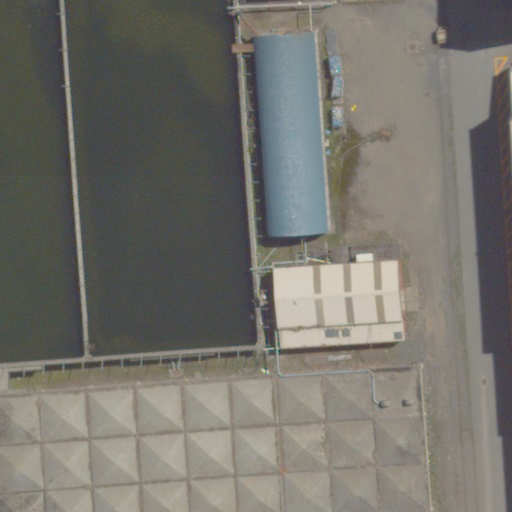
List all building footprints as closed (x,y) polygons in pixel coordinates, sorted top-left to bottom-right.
[(328,27),(258,31),(270,233),(340,229),(328,27)] [(467,42),(425,45),(428,107),(470,104),(467,42)] [(471,144),(430,145),(431,204),(472,203),(471,144)] [(411,251),(275,257),(279,350),(415,345),(411,251)] [(428,511),(418,366),(0,395),(0,511),(428,511)]
